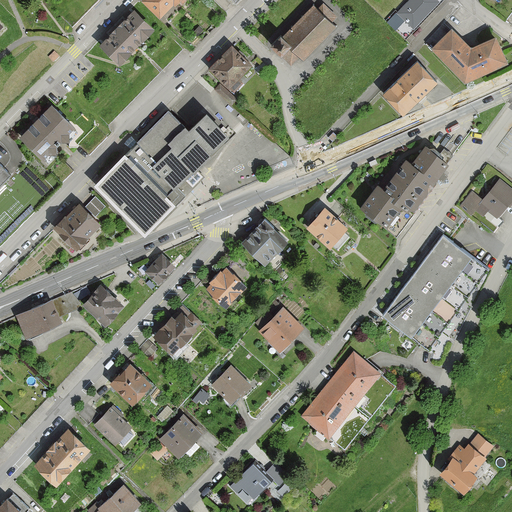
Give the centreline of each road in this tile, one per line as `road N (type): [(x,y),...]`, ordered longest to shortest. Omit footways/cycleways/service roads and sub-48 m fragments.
road 1 (residential): [(176,511),(319,363),(511,109)]
road 2 (residential): [(0,475),(219,231),(224,209)]
road 3 (residential): [(231,28),(0,263)]
road 4 (residential): [(423,473),(442,386),(511,245)]
road 5 (secondary): [(224,209),(0,308)]
road 6 (secondary): [(511,83),(313,171)]
road 7 (residential): [(456,0),(306,155)]
road 8 (residential): [(0,126),(122,0)]
road 9 (residential): [(306,155),(281,68),(231,28)]
